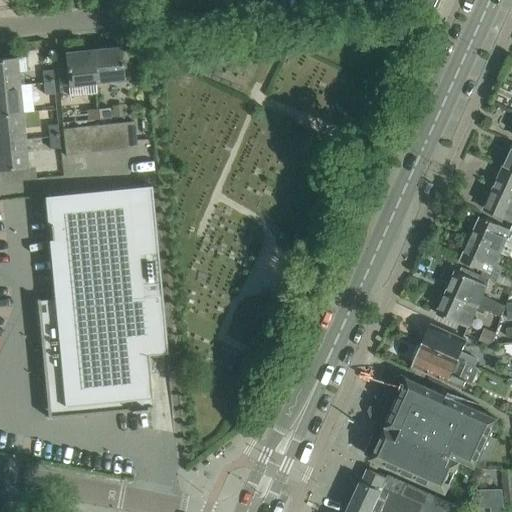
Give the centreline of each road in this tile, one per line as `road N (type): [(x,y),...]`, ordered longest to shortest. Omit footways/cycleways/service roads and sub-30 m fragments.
road 1 (tertiary): [(251,511),(487,0)]
road 2 (residential): [(205,511),(0,472)]
road 3 (residential): [(0,29),(121,14),(119,0)]
